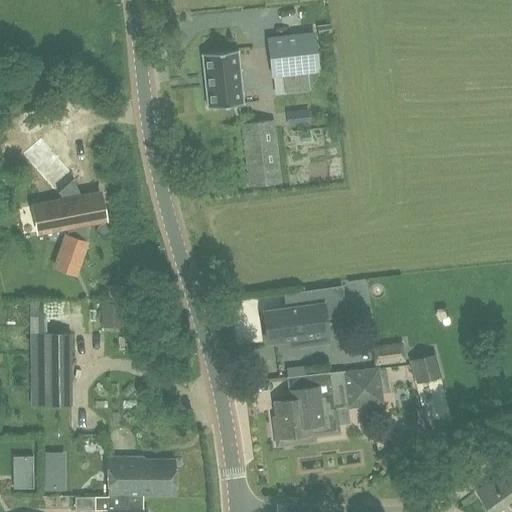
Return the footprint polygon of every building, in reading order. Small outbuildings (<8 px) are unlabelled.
[(273,76),(319,71),(314,33),(269,38),(273,76)] [(253,102),(273,100),(266,48),(240,51),(244,84),(251,83),(253,102)] [(238,50),(201,54),(207,108),(244,104),(238,50)] [(330,100),(329,81),(320,82),(321,100),(330,100)] [(280,106),(312,104),(311,87),(279,89),(280,106)] [(282,183),(274,119),(242,123),(249,187),(282,183)] [(15,155),(53,196),(73,178),(35,136),(15,155)] [(80,194),(73,179),(58,192),(61,198),(50,200),(55,231),(67,229),(67,236),(85,242),(86,226),(107,222),(101,190),(80,194)] [(267,342),(302,338),(303,345),(327,342),(320,288),(283,294),(285,310),(263,313),(267,342)] [(47,332),(46,316),(30,316),(32,405),(71,404),(70,332),(47,332)] [(402,344),(373,347),(375,364),(404,360),(402,344)] [(416,383),(442,376),(439,361),(437,352),(430,353),(410,359),(416,383)] [(382,402),(377,366),(329,373),(329,371),(286,377),(288,390),(285,391),(286,400),(274,402),(276,416),(274,417),(277,441),(280,443),(303,440),(306,437),(305,434),(309,434),(308,426),(323,424),(322,419),(339,417),(349,407),(382,402)] [(412,453),(428,438),(419,429),(406,441),(403,438),(397,444),(401,448),(404,445),(412,453)] [(108,496),(142,496),(142,493),(175,493),(174,459),(142,459),(142,456),(108,457),(108,496)] [(511,511),(511,467),(479,492),(493,511),(511,511)] [(145,511),(146,509),(142,509),(142,496),(108,496),(95,496),(95,509),(108,509),(108,511),(145,511)]
